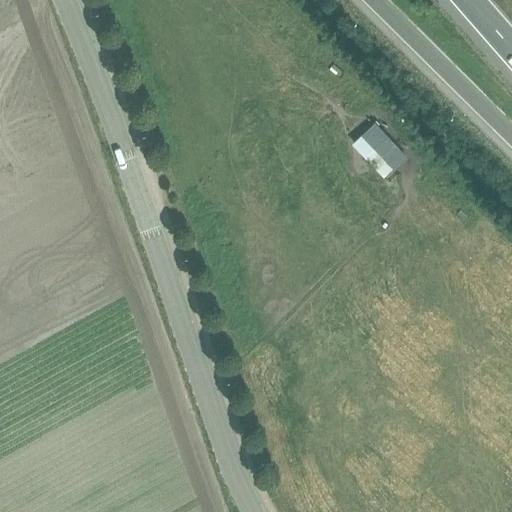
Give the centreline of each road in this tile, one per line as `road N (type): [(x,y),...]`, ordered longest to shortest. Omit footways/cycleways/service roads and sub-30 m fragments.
road 1 (unclassified): [(251,511),(59,0)]
road 2 (motorway): [(368,0),(511,144)]
